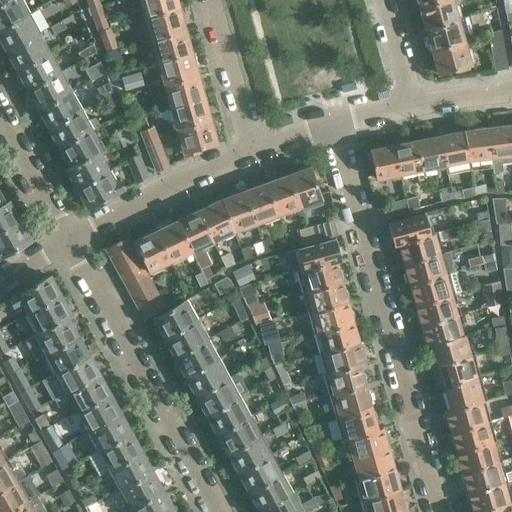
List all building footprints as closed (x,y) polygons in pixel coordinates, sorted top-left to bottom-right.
[(22,0),(7,0),(0,4),(0,29),(30,13),(22,0)] [(98,0),(86,0),(91,11),(101,7),(98,0)] [(138,0),(143,17),(178,7),(177,5),(179,5),(177,0),(138,0)] [(453,0),(443,0),(419,7),(422,17),(420,20),(422,25),(425,27),(425,28),(459,19),(453,0)] [(108,27),(101,7),(91,11),(98,29),(108,27)] [(178,7),(143,17),(149,39),(184,29),(182,20),(183,20),(180,9),(178,9),(178,7)] [(487,19),(485,11),(468,16),(470,24),(487,19)] [(30,13),(0,29),(0,37),(1,39),(0,41),(3,47),(5,47),(7,50),(40,32),(30,13)] [(468,16),(459,19),(425,28),(428,37),(426,40),(428,46),(431,47),(431,50),(465,41),(474,38),(470,24),(468,16)] [(60,21),(49,27),(53,34),(64,28),(60,21)] [(110,27),(99,30),(107,50),(117,47),(110,27)] [(184,29),(149,39),(156,61),(190,51),(192,50),(189,39),(187,40),(184,29)] [(487,33),(491,55),(492,55),(495,69),(506,67),(504,55),(505,55),(501,29),(487,33)] [(40,32),(7,50),(11,58),(10,60),(13,66),(16,67),(18,69),(51,51),(40,32)] [(465,41),(431,50),(438,74),(458,68),(459,71),(469,68),(468,65),(471,64),(470,58),(465,41)] [(80,60),(94,52),(91,45),(76,53),(80,60)] [(119,47),(107,51),(112,63),(123,60),(119,47)] [(51,51),(18,69),(18,70),(17,73),(20,79),(23,79),(28,89),(61,71),(51,51)] [(190,51),(156,61),(162,83),(196,74),(194,65),(196,64),(192,53),(191,54),(190,51)] [(98,62),(84,70),(90,80),(93,78),(103,72),(100,64),(98,62)] [(61,71),(28,89),(29,89),(28,92),(31,98),(33,98),(39,108),(72,90),(61,71)] [(196,74),(162,83),(168,106),(203,96),(202,95),(204,95),(201,84),(199,85),(196,74)] [(125,94),(137,90),(134,79),(120,83),(125,94)] [(102,99),(112,93),(107,83),(96,89),(102,99)] [(72,90),(39,108),(40,109),(39,112),(42,117),(44,118),(50,128),(83,110),(72,90)] [(112,93),(102,99),(113,118),(121,114),(112,93)] [(203,96),(168,106),(174,128),(209,118),(206,110),(208,109),(205,99),(204,99),(203,96)] [(50,128),(49,131),(52,136),(55,137),(61,147),(93,129),(92,127),(98,124),(94,116),(88,119),(83,110),(50,128)] [(209,118),(174,128),(181,152),(183,152),(184,156),(200,152),(199,148),(216,143),(209,118)] [(487,127),(491,158),(491,161),(501,160),(501,163),(511,162),(511,142),(510,124),(487,127)] [(129,134),(126,125),(113,132),(118,140),(129,134)] [(153,126),(139,131),(138,131),(152,166),(154,165),(156,170),(166,166),(165,161),(167,160),(153,126)] [(463,130),(461,130),(468,167),(491,163),(491,161),(487,127),(486,127),(463,130)] [(93,129),(61,147),(60,150),(63,156),(65,156),(70,164),(83,157),(84,160),(100,151),(103,149),(103,148),(104,148),(93,129)] [(461,130),(438,134),(445,169),(445,171),(468,167),(461,130)] [(122,148),(133,142),(129,134),(118,140),(122,148)] [(438,134),(415,139),(421,171),(436,167),(437,171),(445,169),(438,134)] [(415,139),(393,143),(402,184),(416,181),(415,175),(422,174),(421,171),(415,139)] [(370,152),(366,153),(368,162),(372,161),(375,178),(390,175),(390,177),(391,179),(400,177),(393,143),(369,148),(370,152)] [(83,157),(70,164),(66,166),(72,176),(70,179),(73,184),(76,184),(78,187),(110,169),(104,157),(100,151),(84,160),(83,157)] [(125,160),(132,177),(133,177),(136,182),(147,176),(144,171),(146,170),(138,153),(125,160)] [(309,167),(286,175),(300,213),(323,204),(321,200),(314,180),(317,179),(313,169),(310,170),(309,167)] [(110,169),(78,187),(79,188),(77,189),(85,205),(87,204),(88,206),(124,188),(121,184),(122,184),(119,178),(116,179),(110,169)] [(286,175),(265,183),(277,216),(284,213),(286,218),(300,213),(286,175)] [(493,181),(495,193),(503,192),(501,180),(493,181)] [(265,183),(243,191),(255,224),(277,216),(265,183)] [(459,185),(448,187),(451,199),(461,199),(474,195),(473,187),(460,190),(459,185)] [(483,185),(473,187),(474,195),(485,193),(483,185)] [(440,202),(451,199),(448,187),(437,190),(440,202)] [(243,191),(220,199),(232,232),(255,224),(243,191)] [(416,195),(405,198),(405,199),(408,209),(419,206),(416,195)] [(496,223),(501,222),(505,222),(504,196),(491,196),(496,223)] [(405,198),(382,204),(385,215),(408,209),(405,199),(405,198)] [(220,199),(196,211),(211,242),(232,232),(220,199)] [(0,230),(18,221),(17,219),(18,216),(15,211),(12,211),(7,201),(3,203),(2,202),(0,203),(0,230)] [(196,211),(176,220),(191,252),(200,269),(205,280),(206,283),(210,281),(208,278),(212,276),(207,265),(211,264),(205,251),(201,252),(200,248),(211,242),(196,211)] [(475,213),(476,222),(488,218),(487,211),(475,213)] [(417,215),(388,223),(394,244),(398,243),(398,244),(434,234),(434,232),(430,233),(423,212),(417,214),(417,215)] [(328,219),(306,225),(311,239),(336,233),(338,232),(335,221),(334,218),(328,219)] [(191,252),(176,220),(155,231),(170,262),(191,252)] [(19,223),(18,221),(0,230),(0,257),(29,241),(28,239),(30,238),(21,222),(19,223)] [(311,239),(306,225),(298,228),(302,242),(311,239)] [(434,234),(398,244),(400,251),(398,254),(400,261),(403,262),(404,264),(440,254),(443,253),(440,240),(453,236),(451,229),(437,233),(434,234)] [(135,242),(142,258),(148,271),(152,269),(153,271),(170,262),(155,231),(134,241),(135,242)] [(126,237),(105,249),(113,263),(133,252),(137,260),(142,258),(135,242),(130,245),(126,237)] [(265,252),(273,249),(269,238),(261,240),(265,252)] [(328,239),(286,250),(292,273),(340,260),(334,239),(329,241),(328,239)] [(511,243),(498,244),(499,261),(500,269),(511,268),(511,243)] [(238,248),(242,259),(250,256),(245,245),(238,248)] [(449,251),(443,253),(440,254),(404,264),(406,271),(404,274),(406,281),(409,283),(409,285),(445,275),(449,274),(455,272),(449,251)] [(133,252),(113,263),(119,274),(139,263),(137,260),(133,252)] [(495,260),(494,252),(483,255),(484,264),(495,260)] [(219,258),(224,269),(233,264),(228,254),(219,258)] [(340,260),(296,272),(302,292),(341,281),(343,278),(341,271),(338,270),(336,262),(340,261),(340,260)] [(496,269),(495,260),(484,264),(485,272),(496,269)] [(139,263),(119,274),(125,285),(145,274),(139,263)] [(247,264),(232,273),(239,287),(255,280),(247,264)] [(511,268),(500,269),(504,291),(511,290),(511,268)] [(449,274),(445,275),(409,285),(411,292),(410,295),(412,302),(415,303),(415,304),(461,291),(455,272),(449,274)] [(199,287),(206,283),(201,273),(194,276),(199,287)] [(152,285),(145,274),(125,285),(131,296),(152,285)] [(49,278),(48,276),(9,298),(14,307),(20,304),(26,314),(59,296),(58,294),(60,292),(51,277),(49,278)] [(225,277),(213,284),(219,295),(233,287),(230,280),(225,277)] [(341,281),(302,292),(307,312),(347,301),(349,298),(347,291),(344,290),(341,281)] [(486,285),(481,286),(484,307),(490,305),(501,302),(498,281),(486,285)] [(251,283),(238,288),(247,306),(258,303),(252,282),(251,283)] [(157,295),(152,285),(131,296),(137,307),(157,295)] [(454,293),(415,304),(417,312),(416,315),(418,322),(420,324),(421,325),(460,314),(454,293)] [(164,306),(157,295),(137,307),(143,318),(164,306)] [(59,296),(26,314),(36,331),(37,331),(51,323),(53,325),(66,318),(70,316),(65,306),(66,304),(63,298),(60,297),(59,296)] [(163,334),(164,336),(197,318),(186,299),(153,316),(159,326),(158,328),(161,334),(163,334)] [(239,300),(231,304),(239,320),(246,317),(239,300)] [(347,301),(307,312),(313,333),(353,322),(352,321),(354,318),(352,311),(349,310),(347,301)] [(265,302),(262,303),(247,307),(256,326),(272,321),(265,302)] [(460,314),(421,325),(423,333),(421,336),(423,342),(426,344),(427,345),(432,343),(465,334),(460,314)] [(490,326),(504,323),(502,315),(489,318),(490,326)] [(77,332),(74,326),(71,326),(66,318),(53,325),(51,323),(37,331),(36,331),(33,333),(33,334),(24,339),(35,359),(43,354),(76,336),(76,335),(77,332)] [(197,318),(164,336),(169,345),(168,347),(171,353),(174,353),(175,356),(208,338),(197,318)] [(272,321),(258,325),(263,345),(278,342),(275,331),(272,321)] [(353,322),(313,333),(319,353),(358,342),(358,341),(360,339),(358,332),(355,330),(353,322)] [(223,340),(234,334),(230,326),(218,332),(223,340)] [(0,333),(0,352),(8,348),(0,333)] [(465,334),(432,343),(435,351),(433,354),(435,361),(438,363),(438,364),(473,354),(468,333),(465,334)] [(506,333),(496,335),(498,346),(508,344),(506,333)] [(76,336),(43,354),(53,373),(87,355),(86,354),(87,351),(84,345),(81,345),(76,336)] [(208,338),(175,356),(180,364),(179,367),(182,372),(185,372),(186,375),(219,357),(208,338)] [(285,356),(280,342),(267,346),(274,365),(282,363),(285,362),(283,356),(285,356)] [(358,342),(319,353),(324,371),(324,373),(322,373),(322,374),(364,363),(364,362),(365,359),(364,352),(360,351),(358,342)] [(508,344),(498,346),(499,354),(510,352),(508,344)] [(233,360),(244,354),(239,346),(228,352),(233,360)] [(473,354),(438,364),(440,371),(438,373),(440,381),(443,382),(445,388),(460,383),(459,380),(479,374),(473,354)] [(87,355),(53,373),(64,393),(97,374),(97,373),(98,371),(94,365),(91,364),(87,355)] [(3,363),(9,373),(19,367),(13,357),(3,363)] [(219,357),(186,375),(190,384),(189,386),(192,391),(195,392),(196,395),(228,377),(229,376),(219,357)] [(265,357),(253,363),(258,373),(269,367),(265,357)] [(282,363),(274,365),(283,385),(291,383),(282,363)] [(364,363),(322,374),(328,395),(364,385),(364,383),(366,381),(364,374),(361,373),(359,365),(364,363)] [(29,385),(19,367),(9,373),(19,390),(29,385)] [(229,376),(228,377),(196,395),(201,403),(200,405),(203,411),(206,412),(207,413),(239,396),(240,395),(247,391),(237,372),(229,376)] [(57,397),(53,399),(57,406),(61,404),(68,400),(75,412),(108,394),(107,392),(108,389),(105,384),(102,384),(97,374),(64,393),(57,397)] [(460,383),(445,388),(446,390),(444,392),(446,399),(449,401),(451,408),(446,410),(483,399),(486,399),(479,374),(459,380),(460,383)] [(503,394),(511,391),(511,378),(500,381),(503,394)] [(266,393),(278,387),(273,379),(262,385),(266,393)] [(364,385),(328,395),(335,419),(351,415),(350,411),(370,405),(369,403),(371,400),(369,393),(367,392),(364,385)] [(9,406),(18,401),(12,390),(3,395),(9,406)] [(23,399),(30,411),(39,406),(32,394),(23,399)] [(108,394),(75,412),(85,431),(118,413),(117,411),(119,409),(116,404),(113,403),(108,394)] [(301,394),(288,397),(292,405),(304,401),(301,394)] [(239,396),(207,413),(211,422),(210,425),(213,430),(216,431),(217,433),(250,415),(240,395),(239,396)] [(283,397),(269,405),(274,415),(288,407),(283,397)] [(483,399),(446,410),(445,410),(445,411),(444,413),(446,420),(448,421),(450,430),(489,420),(484,400),(483,400),(483,399)] [(29,420),(18,401),(8,407),(19,426),(29,420)] [(304,401),(292,405),(295,415),(307,410),(304,401)] [(511,403),(499,407),(500,411),(501,417),(507,415),(511,413),(511,403)] [(370,405),(350,411),(351,415),(335,419),(340,440),(383,429),(382,428),(377,429),(375,421),(376,419),(374,412),(372,410),(370,405)] [(34,418),(41,430),(50,426),(43,413),(34,418)] [(118,413),(85,431),(96,451),(129,433),(128,431),(129,428),(126,423),(123,422),(118,413)] [(250,415),(217,433),(222,441),(221,445),(224,450),(227,451),(228,453),(261,434),(250,415)] [(489,420),(450,430),(451,431),(449,434),(451,440),(453,441),(456,451),(495,440),(489,420)] [(41,430),(52,449),(59,445),(64,443),(53,424),(50,426),(41,430)] [(276,438),(287,432),(283,424),(271,429),(276,438)] [(383,429),(344,439),(344,440),(343,440),(348,460),(388,449),(385,439),(387,437),(385,430),(383,430),(383,429)] [(33,445),(40,441),(35,432),(28,436),(33,445)] [(129,433),(96,451),(107,470),(140,452),(139,450),(140,448),(137,443),(134,442),(129,433)] [(261,434),(228,453),(233,460),(231,463),(234,469),(237,470),(238,472),(271,454),(272,454),(261,434)] [(321,445),(324,445),(321,436),(307,440),(311,448),(321,445)] [(495,440),(456,451),(457,452),(454,456),(456,461),(459,463),(461,471),(501,460),(495,440)] [(41,467),(51,461),(40,441),(33,445),(30,447),(41,467)] [(59,445),(52,449),(61,465),(68,461),(59,445)] [(321,446),(311,448),(316,459),(319,467),(326,465),(324,457),(321,446)] [(388,449),(348,460),(354,480),(394,469),(391,459),(393,456),(391,450),(388,449)] [(310,458),(306,451),(294,458),(298,465),(310,458)] [(140,452),(107,470),(117,489),(150,471),(149,469),(150,467),(147,462),(145,461),(140,452)] [(283,461),(277,465),(271,454),(238,472),(239,474),(238,476),(241,481),(244,482),(249,491),(281,473),(283,472),(288,470),(283,461)] [(0,489),(16,480),(5,460),(0,463),(0,489)] [(501,460),(461,471),(462,472),(460,474),(462,482),(465,483),(467,491),(506,481),(511,478),(511,472),(505,474),(501,460)] [(71,465),(63,469),(67,476),(74,471),(71,465)] [(50,487),(63,480),(56,468),(43,475),(50,487)] [(396,470),(394,469),(354,480),(360,500),(400,489),(397,479),(399,477),(396,470)] [(304,485),(319,477),(316,470),(300,477),(304,485)] [(150,471),(117,489),(128,508),(161,490),(160,488),(160,486),(157,481),(155,480),(150,471)] [(281,473),(249,491),(250,492),(249,495),(252,500),(254,501),(260,511),(293,492),(294,492),(283,472),(281,473)] [(16,480),(0,489),(0,511),(5,511),(28,500),(30,499),(39,494),(27,474),(16,480)] [(511,500),(506,481),(467,491),(467,493),(465,495),(468,502),(470,503),(472,511),(470,511),(509,502),(511,501),(511,500)] [(342,499),(337,485),(328,487),(334,501),(342,499)] [(63,506),(74,500),(67,488),(56,494),(63,506)] [(400,489),(360,500),(362,511),(397,511),(405,510),(403,499),(405,497),(403,491),(400,490),(400,489)] [(161,490),(128,508),(129,511),(167,511),(171,510),(170,508),(171,505),(168,500),(166,499),(161,490)] [(293,492),(260,511),(303,511),(304,511),(316,505),(311,497),(300,504),(293,492)] [(82,503),(85,509),(96,503),(93,497),(82,503)] [(28,500),(5,511),(34,511),(32,508),(35,507),(30,499),(28,500)] [(509,502),(470,511),(507,511),(505,504),(509,503),(509,502)] [(87,511),(96,511),(100,510),(96,503),(85,509),(87,511)]
